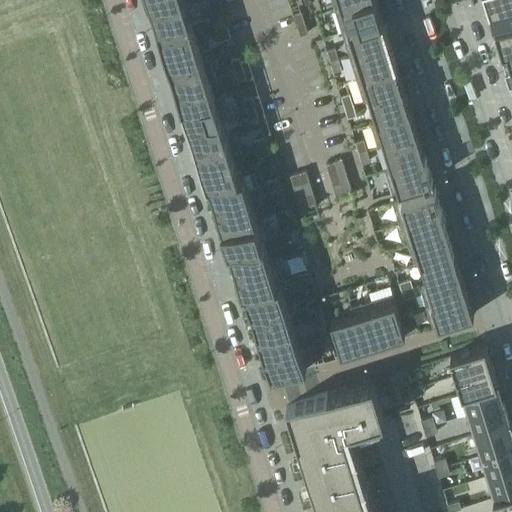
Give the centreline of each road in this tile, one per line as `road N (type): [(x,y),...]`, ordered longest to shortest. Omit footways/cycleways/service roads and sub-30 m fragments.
road 1 (motorway): [(265,511),(80,0)]
road 2 (motorway): [(184,511),(3,0)]
road 3 (residential): [(112,0),(278,511)]
road 4 (residential): [(408,0),(508,319)]
road 5 (motorway): [(0,270),(85,511)]
road 6 (residential): [(511,185),(454,0)]
road 7 (secondary): [(45,511),(0,380)]
